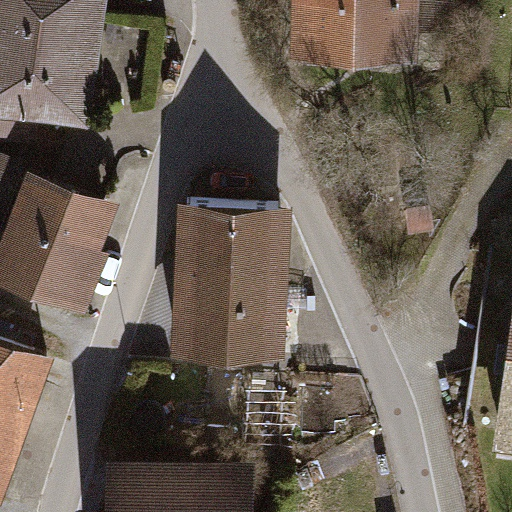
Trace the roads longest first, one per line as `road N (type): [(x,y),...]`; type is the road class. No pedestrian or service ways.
road 1 (residential): [(418,511),(398,398),(218,20)]
road 2 (residential): [(218,20),(64,511)]
